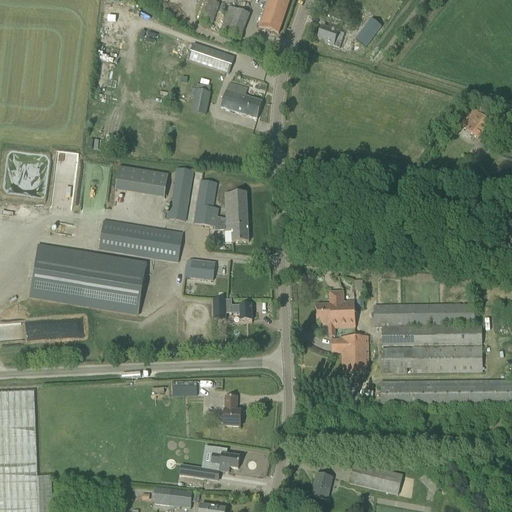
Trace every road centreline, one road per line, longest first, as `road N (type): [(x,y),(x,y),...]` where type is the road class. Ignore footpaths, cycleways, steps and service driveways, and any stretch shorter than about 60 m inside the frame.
road 1 (tertiary): [(285,362),(275,113),(307,0)]
road 2 (unclassified): [(0,371),(285,362)]
road 3 (tertiary): [(267,511),(288,424),(285,362)]
